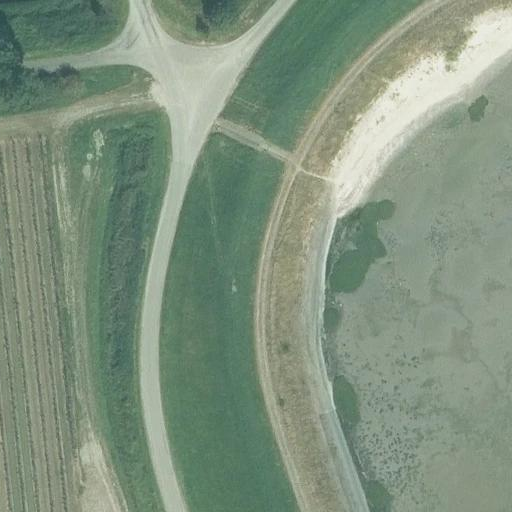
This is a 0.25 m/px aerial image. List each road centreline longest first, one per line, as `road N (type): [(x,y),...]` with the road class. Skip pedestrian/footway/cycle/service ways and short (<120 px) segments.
road 1 (unclassified): [(173,511),(156,463),(146,328),(181,149),(202,107)]
road 2 (unclassified): [(0,77),(149,49)]
road 3 (unclassified): [(202,107),(285,0)]
